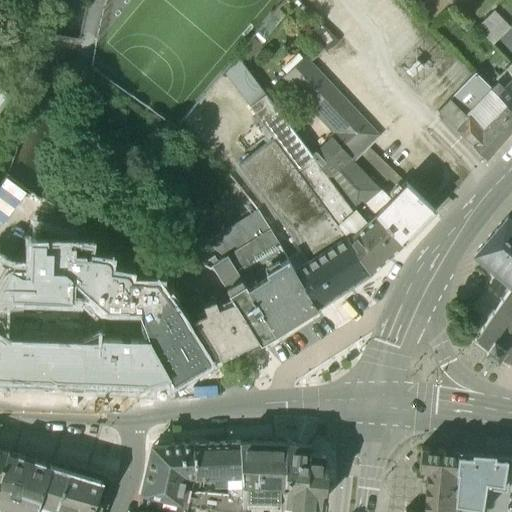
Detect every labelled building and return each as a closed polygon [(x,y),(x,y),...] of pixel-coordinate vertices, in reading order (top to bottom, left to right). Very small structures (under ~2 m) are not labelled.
[(510,28),(494,11),(477,28),(493,45),(510,28)] [(251,41),(237,58),(243,67),(259,48),(251,41)] [(468,52),(462,60),(475,73),(490,87),(497,81),(468,52)] [(441,72),(458,89),(475,73),(462,60),(458,55),(441,72)] [(243,67),(237,58),(224,73),(249,106),(264,95),(243,67)] [(353,107),(310,62),(287,79),(331,126),(353,107)] [(511,65),(497,81),(503,87),(511,78),(511,65)] [(458,89),(437,110),(455,128),(467,116),(493,90),(490,87),(475,73),(458,89)] [(511,78),(503,87),(497,81),(490,87),(493,90),(511,109),(511,78)] [(0,87),(0,108),(10,95),(0,87)] [(311,156),(264,95),(249,106),(273,139),(338,225),(353,212),(326,177),(311,156)] [(482,130),(467,116),(455,128),(485,159),(511,127),(511,109),(507,105),(482,130)] [(380,135),(353,107),(331,126),(338,132),(331,138),(350,158),(353,162),(380,135)] [(350,158),(331,138),(311,156),(326,177),(350,158)] [(338,225),(273,139),(238,166),(309,260),(346,236),(338,225)] [(353,162),(350,158),(326,177),(353,212),(364,203),(380,190),(353,162)] [(434,211),(405,182),(389,199),(375,214),(402,244),(434,211)] [(380,190),(364,203),(374,214),(375,214),(389,199),(380,190)] [(353,212),(338,225),(344,234),(346,236),(348,240),(375,214),(374,214),(364,203),(353,212)] [(257,211),(205,243),(205,244),(224,258),(227,256),(269,230),(257,211)] [(402,244),(375,214),(348,240),(370,272),(402,244)] [(511,224),(506,219),(479,250),(510,276),(511,278),(511,224)] [(65,232),(36,224),(34,266),(56,267),(66,275),(68,235),(67,233),(65,232)] [(287,259),(269,230),(227,256),(243,283),(247,289),(267,276),(265,272),(287,259)] [(208,360),(188,327),(188,326),(185,321),(174,304),(171,301),(171,300),(157,280),(129,280),(128,277),(127,275),(126,273),(124,272),(109,270),(109,265),(109,263),(108,261),(106,260),(104,258),(89,256),(90,252),(89,249),(88,248),(87,246),(85,245),(70,242),(70,240),(69,238),(69,237),(68,235),(66,275),(56,267),(34,266),(0,264),(0,379),(136,383),(167,374),(167,375),(208,360)] [(309,260),(293,270),(316,307),(370,272),(346,236),(309,260)] [(510,276),(479,250),(474,255),(505,283),(510,276)] [(243,283),(227,256),(224,258),(216,263),(211,266),(228,293),(243,283)] [(213,257),(201,264),(208,268),(211,266),(216,263),(213,257)] [(316,307),(287,259),(265,272),(267,276),(247,289),(272,329),(295,315),(294,313),(304,307),(304,308),(313,302),(316,307)] [(247,289),(243,283),(228,293),(233,301),(257,338),(272,329),(247,289)] [(511,284),(510,287),(474,339),(485,347),(484,347),(495,355),(496,354),(506,362),(511,353),(511,284)] [(201,293),(174,304),(185,321),(206,313),(203,304),(205,304),(201,293)] [(257,338),(233,301),(217,308),(214,300),(205,304),(203,304),(206,313),(185,321),(188,326),(188,327),(208,360),(257,339),(257,338)] [(239,441),(192,443),(193,477),(190,492),(196,491),(200,477),(228,476),(241,476),(239,441)] [(287,442),(239,441),(241,476),(242,497),(239,511),(255,511),(259,485),(267,485),(267,476),(286,477),(287,442)] [(309,445),(287,442),(286,477),(283,502),(319,506),(324,454),(308,453),(309,445)] [(192,443),(152,446),(140,493),(163,498),(160,508),(176,511),(185,511),(187,505),(190,492),(193,477),(192,443)] [(458,450),(420,446),(419,463),(418,469),(426,470),(422,510),(404,509),(404,511),(453,511),(457,471),(455,471),(458,450)] [(511,453),(458,450),(455,471),(457,471),(453,511),(481,511),(485,485),(506,488),(506,485),(511,485),(511,453)] [(33,511),(51,466),(7,451),(0,475),(0,511),(33,511)] [(51,466),(33,511),(52,511),(68,471),(51,466)] [(52,511),(91,511),(104,481),(68,471),(52,511)] [(241,476),(228,476),(227,493),(227,496),(242,497),(241,476)] [(196,491),(190,492),(187,505),(223,511),(239,511),(242,497),(227,496),(227,493),(196,491)] [(318,511),(319,506),(283,502),(281,511),(318,511)]
